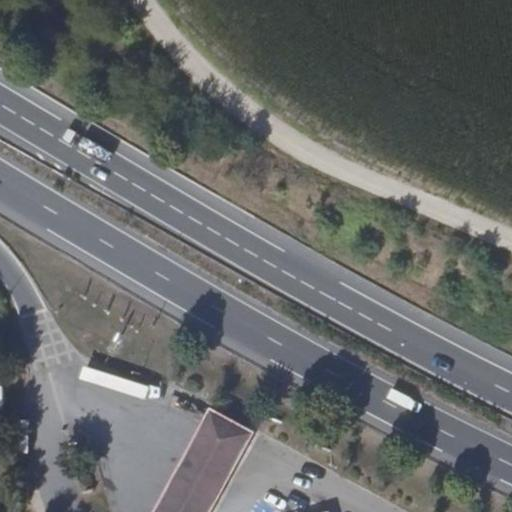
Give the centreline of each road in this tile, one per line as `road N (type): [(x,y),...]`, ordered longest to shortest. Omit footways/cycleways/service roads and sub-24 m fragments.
road 1 (trunk): [(511,392),(437,357),(0,101)]
road 2 (trunk): [(0,181),(511,466)]
road 3 (track): [(133,0),(225,100),(277,135),(511,240)]
